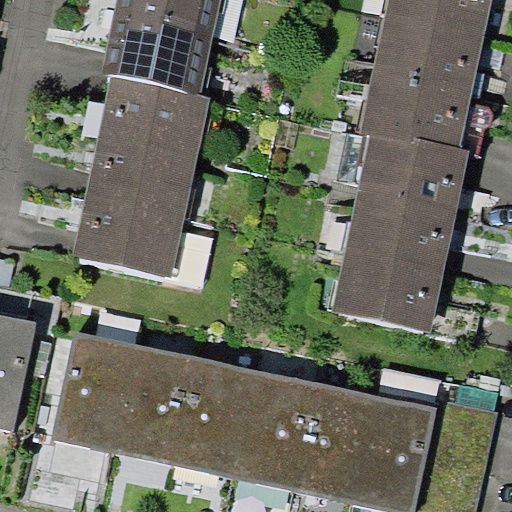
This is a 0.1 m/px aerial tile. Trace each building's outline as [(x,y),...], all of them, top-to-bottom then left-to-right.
[(122,0),(117,27),(202,44),(211,0),(122,0)] [(393,0),(389,22),(474,39),(481,0),(393,0)] [(389,22),(377,82),(462,99),(474,39),(389,22)] [(117,27),(105,87),(114,88),(190,104),(202,44),(117,27)] [(377,82),(365,142),(373,143),(449,159),(462,99),(377,82)] [(114,88),(101,148),(186,165),(198,106),(190,104),(114,88)] [(373,143),(361,203),(445,220),(458,161),(449,159),(373,143)] [(101,148),(89,208),(174,225),(186,165),(101,148)] [(361,203),(349,263),(433,280),(445,220),(361,203)] [(89,208),(77,268),(161,285),(174,225),(89,208)] [(349,263),(336,323),(421,340),(433,280),(349,263)] [(29,335),(0,328),(0,437),(6,439),(29,335)] [(130,356),(69,343),(47,448),(107,461),(130,356)] [(190,369),(130,356),(107,461),(167,474),(190,369)] [(250,382),(190,369),(167,474),(227,487),(250,382)] [(310,395),(250,382),(227,487),(288,500),(310,395)] [(347,511),(370,408),(310,395),(288,500),(345,511),(347,511)] [(474,511),(494,420),(434,407),(431,421),(410,511),(474,511)] [(410,511),(431,421),(370,408),(347,511),(410,511)]
